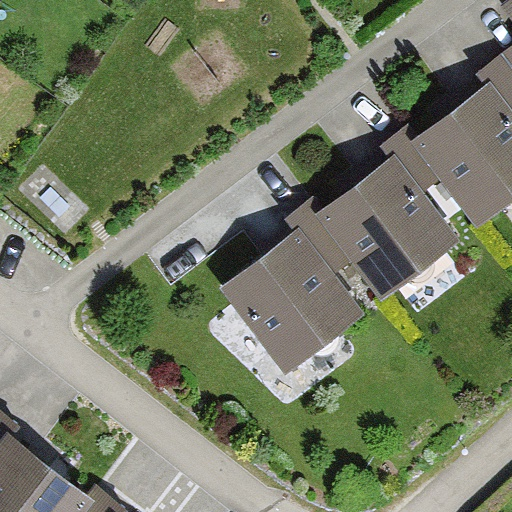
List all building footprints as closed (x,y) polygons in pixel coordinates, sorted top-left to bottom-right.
[(511,39),(499,49),(511,66),(511,39)] [(485,77),(411,133),(440,172),(478,222),(511,196),(511,66),(499,49),(477,66),(485,77)] [(392,149),(315,206),(353,256),(381,293),(461,233),(424,184),(440,172),(411,133),(401,121),(381,136),(392,149)] [(259,251),(219,281),(284,366),(359,309),(331,272),(353,256),(315,206),(308,195),(286,212),(295,224),(259,251)] [(8,422),(0,431),(0,511),(78,511),(95,491),(8,422)]
